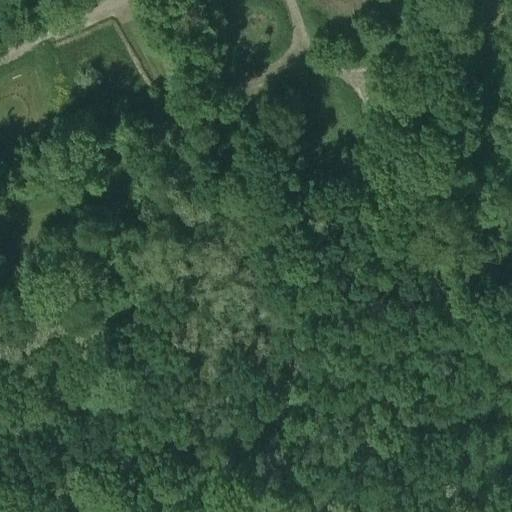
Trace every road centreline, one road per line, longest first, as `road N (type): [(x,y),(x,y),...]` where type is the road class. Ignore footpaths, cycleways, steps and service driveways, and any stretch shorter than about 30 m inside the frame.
road 1 (track): [(290,0),(315,53),(336,66),(384,67),(420,33),(423,0)]
road 2 (track): [(121,0),(0,58)]
